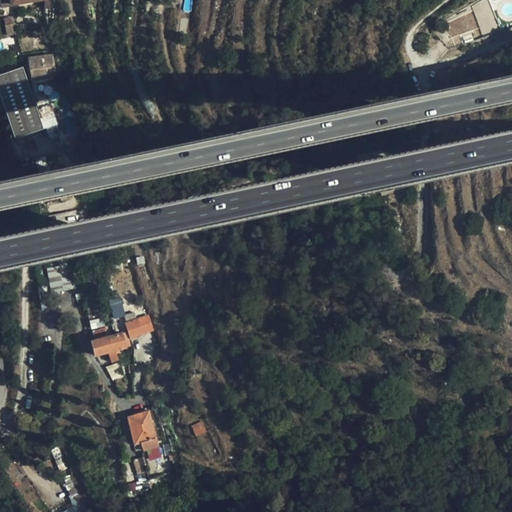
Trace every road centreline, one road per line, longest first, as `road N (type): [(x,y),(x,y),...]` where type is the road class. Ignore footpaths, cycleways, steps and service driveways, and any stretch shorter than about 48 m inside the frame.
road 1 (motorway): [(511,91),(0,195)]
road 2 (motorway): [(0,250),(511,146)]
